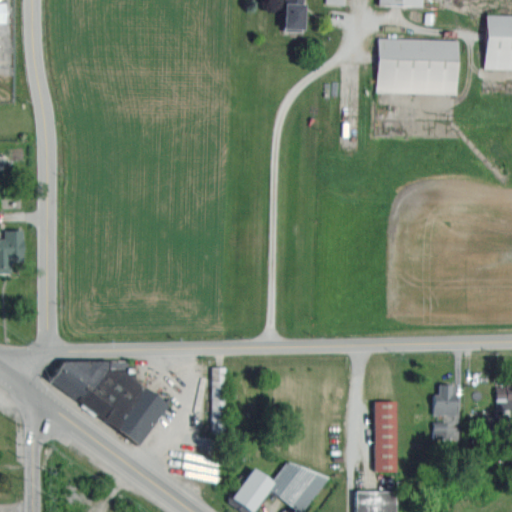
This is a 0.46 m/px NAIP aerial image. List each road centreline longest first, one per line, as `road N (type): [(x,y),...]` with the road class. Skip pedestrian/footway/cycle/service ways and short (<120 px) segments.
road 1 (tertiary): [(511,339),(0,351)]
road 2 (residential): [(50,350),(36,0)]
road 3 (tertiary): [(36,391),(198,511)]
road 4 (tertiary): [(36,391),(36,511)]
